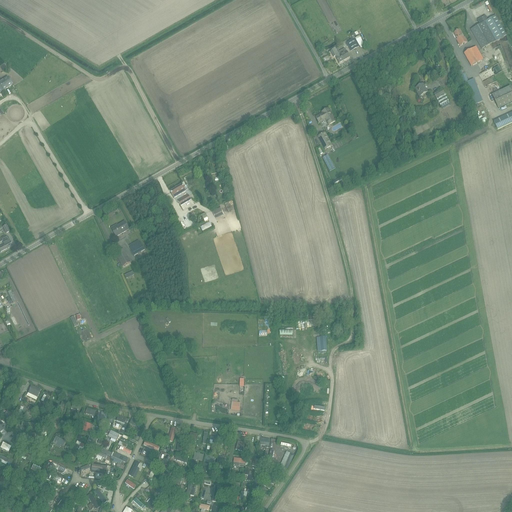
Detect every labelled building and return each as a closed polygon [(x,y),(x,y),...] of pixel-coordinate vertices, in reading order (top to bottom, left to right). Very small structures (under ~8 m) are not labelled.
[(470,30),(473,34),(482,49),(506,35),(495,16),(488,20),(485,15),(477,20),(480,24),(470,30)] [(456,40),(460,47),(467,42),(465,38),(464,38),(459,30),(454,33),(457,40),(456,40)] [(346,43),(348,47),(351,51),(359,46),(355,39),(346,43)] [(464,53),(471,67),(483,60),(476,47),(464,53)] [(336,49),(335,49),(331,52),(334,57),(335,56),(339,63),(350,57),(345,49),(338,52),(336,49)] [(0,82),(0,92),(13,84),(8,77),(0,82)] [(417,93),(419,95),(419,97),(427,92),(423,84),(415,89),(418,92),(417,93)] [(492,95),(498,109),(511,102),(511,89),(510,87),(492,95)] [(448,103),(439,107),(441,112),(450,108),(448,103)] [(332,116),(331,113),(328,109),(322,112),(323,114),(316,118),(319,123),(326,119),(329,125),(335,122),(332,116)] [(483,109),(476,113),(480,119),(487,115),(483,109)] [(498,130),(511,123),(511,113),(494,122),(498,130)] [(318,137),(325,149),(332,146),(325,133),(318,137)] [(170,191),(173,196),(174,198),(186,191),(182,184),(170,191)] [(178,201),(181,206),(191,200),(188,195),(178,201)] [(111,228),(116,237),(129,230),(125,222),(116,227),(115,226),(111,228)] [(0,246),(0,251),(0,252),(12,246),(9,240),(3,243),(4,245),(0,246)] [(140,243),(138,244),(130,249),(134,256),(145,250),(140,243)] [(123,249),(115,254),(122,267),(130,262),(123,249)]
